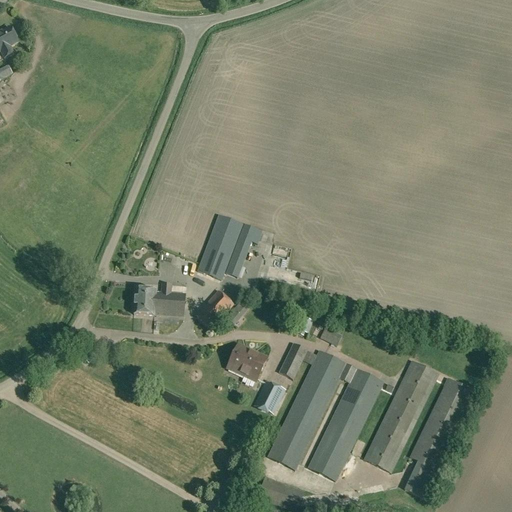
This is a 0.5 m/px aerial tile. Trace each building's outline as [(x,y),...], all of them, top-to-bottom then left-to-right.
[(9,47),(18,43),(10,29),(0,34),(0,52),(1,52),(4,59),(13,54),(9,47)] [(6,84),(19,76),(14,69),(1,77),(6,84)] [(8,119),(0,123),(0,152),(20,144),(8,119)] [(211,236),(208,235),(206,239),(210,240),(197,273),(222,282),(243,226),(218,217),(211,236)] [(184,318),(186,295),(170,294),(171,285),(162,285),(162,293),(156,293),(156,292),(136,290),(134,316),(154,317),(154,316),(184,318)] [(210,331),(233,306),(218,292),(195,317),(210,331)] [(308,334),(313,322),(301,317),(296,329),(308,334)] [(320,340),(337,348),(342,337),(325,329),(320,340)] [(317,357),(293,345),(279,374),(293,381),(303,362),(312,367),(317,357)] [(242,377),(253,353),(238,346),(227,370),(242,377)] [(347,366),(319,352),(317,357),(312,367),(267,458),(295,472),(339,380),(347,366)] [(253,353),(242,377),(256,383),(267,359),(253,353)] [(95,367),(100,360),(96,356),(90,364),(95,367)] [(430,470),(460,381),(412,365),(392,421),(390,421),(389,424),(383,422),(370,462),(381,465),(391,433),(411,440),(425,398),(436,401),(439,392),(440,393),(415,466),(430,470)] [(383,384),(347,366),(339,380),(349,385),(307,467),(307,470),(336,483),(383,384)] [(273,416),(286,391),(265,382),(253,407),(258,409),(258,411),(268,415),(269,413),(273,416)] [(431,498),(432,473),(416,473),(415,497),(431,498)]
